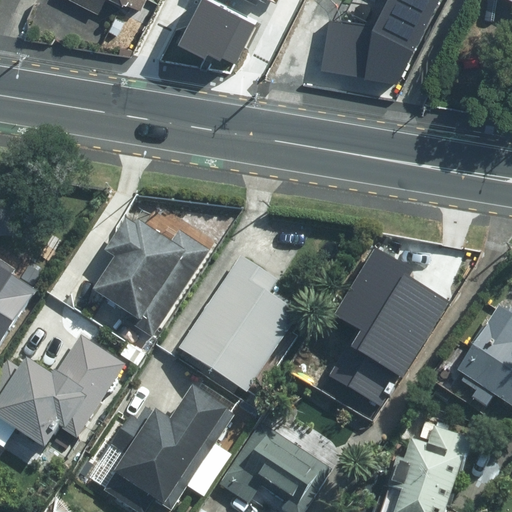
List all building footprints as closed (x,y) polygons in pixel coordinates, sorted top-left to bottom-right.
[(104,0),(152,21),(161,0),(104,0)] [(277,28),(221,0),(197,0),(182,30),(257,68),(277,28)] [(295,0),(258,0),(288,15),(295,0)] [(441,0),(380,0),(374,13),(333,7),(322,69),(400,82),(441,0)] [(44,191),(0,189),(0,239),(42,241),(44,191)] [(94,298),(152,342),(218,255),(180,226),(161,251),(127,225),(104,255),(119,266),(94,298)] [(280,287),(239,260),(177,355),(242,398),(294,318),(269,302),(280,287)] [(0,351),(40,296),(0,268),(0,351)] [(383,310),(351,292),(320,347),(379,381),(384,373),(399,381),(421,344),(378,319),(383,310)] [(448,370),(511,416),(511,320),(494,308),(448,370)] [(0,405),(0,427),(65,475),(139,375),(81,333),(45,382),(27,369),(0,405)] [(130,511),(159,511),(224,418),(193,397),(170,430),(135,405),(108,443),(126,456),(101,492),(130,511)] [(384,511),(447,511),(469,440),(411,423),(384,511)] [(257,494),(283,511),(303,511),(329,477),(261,430),(219,490),(246,509),(257,494)]
